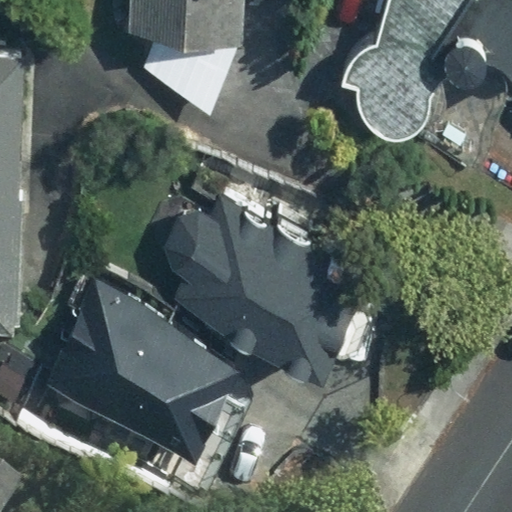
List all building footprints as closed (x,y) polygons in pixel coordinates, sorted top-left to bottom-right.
[(134,0),(134,23),(247,27),(248,0),(134,0)] [(511,0),(392,0),(384,35),(370,40),(354,54),(346,76),(363,77),(361,86),(366,103),(373,112),(386,121),(401,124),(419,120),(430,111),(437,95),(437,78),(458,56),(468,62),(480,61),(486,60),(494,48),(493,32),(511,49),(511,0)] [(0,175),(29,176),(29,47),(0,45),(0,175)] [(29,176),(0,175),(0,317),(21,318),(21,311),(26,311),(29,176)] [(325,230),(226,187),(217,207),(203,201),(184,211),(172,239),(175,259),(188,265),(176,290),(330,363),(342,338),(364,337),(381,298),(367,281),(368,264),(335,250),(332,239),(325,230)] [(250,345),(98,274),(51,375),(203,446),(250,345)] [(0,511),(13,511),(22,500),(0,485),(0,511)]
